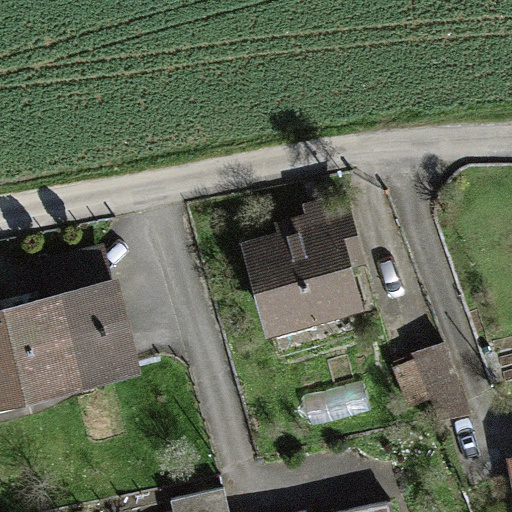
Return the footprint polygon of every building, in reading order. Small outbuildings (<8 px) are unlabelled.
[(362,212),(265,241),(291,330),(389,301),(362,212)] [(148,276),(0,313),(0,406),(170,363),(148,276)] [(442,347),(396,363),(410,400),(431,392),(440,416),(463,408),(442,347)] [(242,511),(235,485),(180,500),(183,511),(242,511)] [(404,511),(400,495),(335,511),(404,511)]
